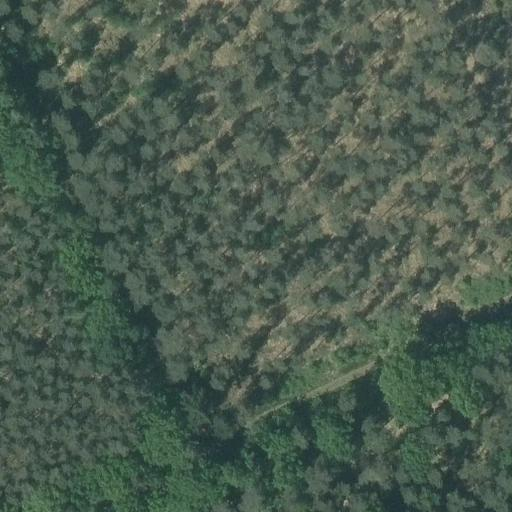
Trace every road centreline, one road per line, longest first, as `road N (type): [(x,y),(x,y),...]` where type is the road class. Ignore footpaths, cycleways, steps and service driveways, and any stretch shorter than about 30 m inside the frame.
road 1 (track): [(212,450),(0,50)]
road 2 (track): [(212,450),(511,303)]
road 3 (track): [(85,511),(212,450)]
